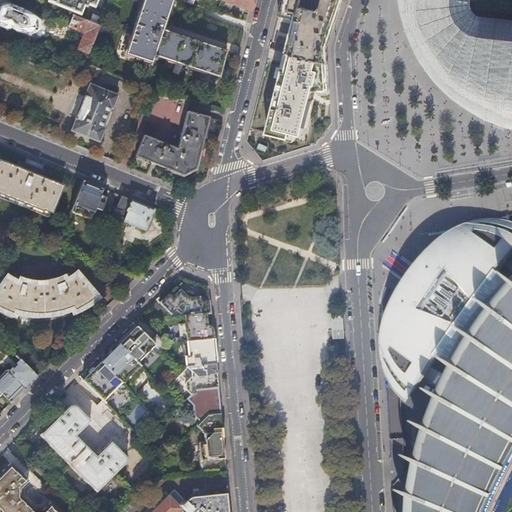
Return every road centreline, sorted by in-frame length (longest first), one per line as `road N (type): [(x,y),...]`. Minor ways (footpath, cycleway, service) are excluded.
road 1 (residential): [(372,511),(357,271),(366,208)]
road 2 (residential): [(196,238),(0,437)]
road 3 (residential): [(214,241),(244,511)]
road 4 (residential): [(0,130),(200,204)]
road 5 (residential): [(265,0),(222,190)]
road 6 (residential): [(359,0),(345,41),(347,150)]
road 7 (residential): [(222,190),(347,150)]
